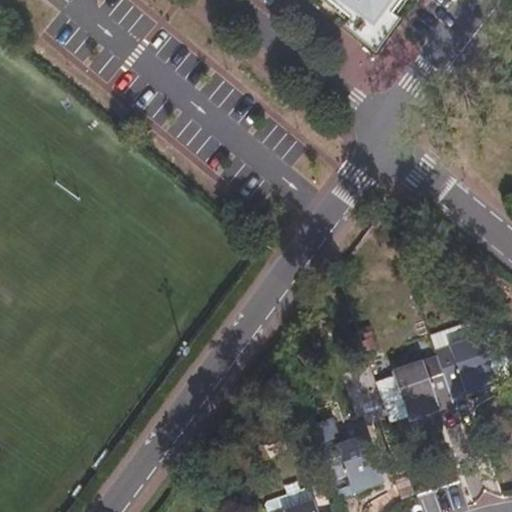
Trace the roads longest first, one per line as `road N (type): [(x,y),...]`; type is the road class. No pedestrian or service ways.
road 1 (unclassified): [(105,511),(381,134)]
road 2 (residential): [(226,0),(381,134)]
road 3 (unclassified): [(381,134),(511,244)]
road 4 (unclassified): [(475,0),(381,134)]
